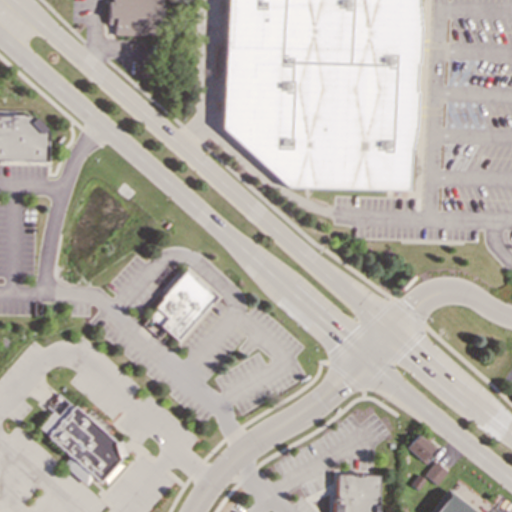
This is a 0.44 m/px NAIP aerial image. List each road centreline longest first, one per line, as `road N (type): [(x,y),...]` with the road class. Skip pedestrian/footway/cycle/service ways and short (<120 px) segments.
road 1 (primary): [(0,36),(361,359),(511,482)]
road 2 (primary): [(511,434),(13,0)]
road 3 (residential): [(393,330),(328,395),(242,451),(193,511)]
